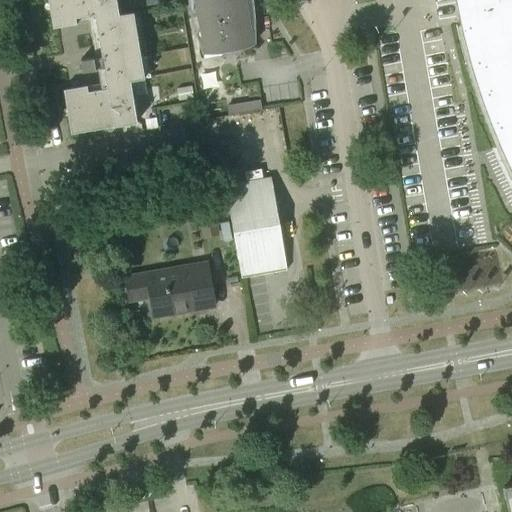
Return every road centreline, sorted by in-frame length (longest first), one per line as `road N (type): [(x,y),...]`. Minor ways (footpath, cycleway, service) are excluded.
road 1 (tertiary): [(381,367),(31,440)]
road 2 (tertiary): [(39,466),(166,426),(383,384)]
road 3 (tertiary): [(511,341),(381,367)]
road 4 (tertiary): [(383,384),(511,361)]
